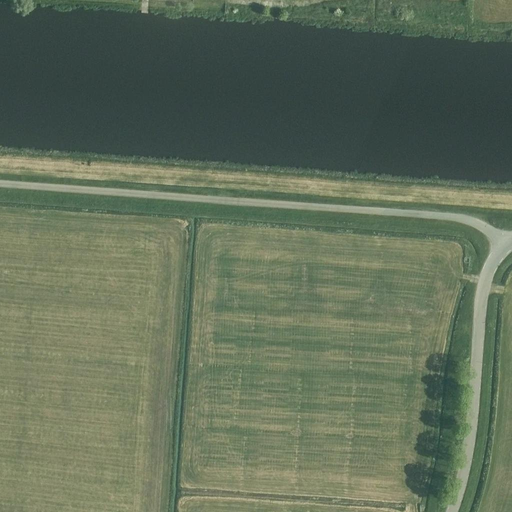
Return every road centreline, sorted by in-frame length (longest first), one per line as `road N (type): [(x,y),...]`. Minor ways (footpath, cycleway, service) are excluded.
road 1 (unclassified): [(505,244),(470,220),(443,216),(0,183)]
road 2 (tertiary): [(452,511),(474,429),(483,290),(505,244)]
